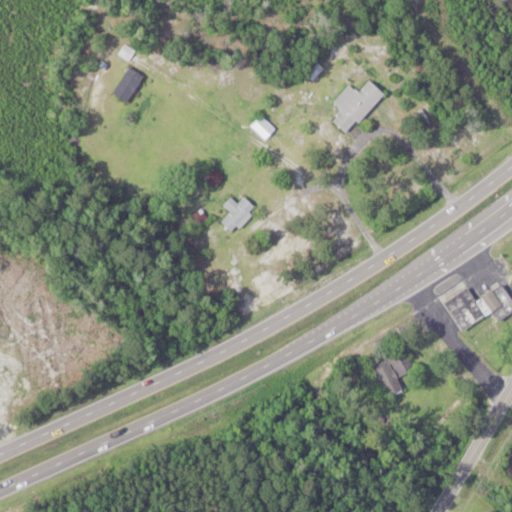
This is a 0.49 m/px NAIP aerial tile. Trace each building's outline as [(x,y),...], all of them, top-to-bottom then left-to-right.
[(113,94),(130,104),(146,76),(130,66),(113,94)] [(351,84),(335,103),(345,111),(336,122),(352,135),(388,93),(372,80),(362,93),(351,84)] [(267,140),(278,129),(263,115),(253,126),(267,140)] [(261,210),(249,197),(241,204),(234,197),(226,205),(233,213),(224,221),(235,233),(261,210)] [(511,300),(504,286),(479,300),(472,288),(448,301),(465,330),(496,312),(501,321),(511,315),(511,300)] [(406,389),(401,378),(417,371),(408,352),(375,367),(389,397),(406,389)]
